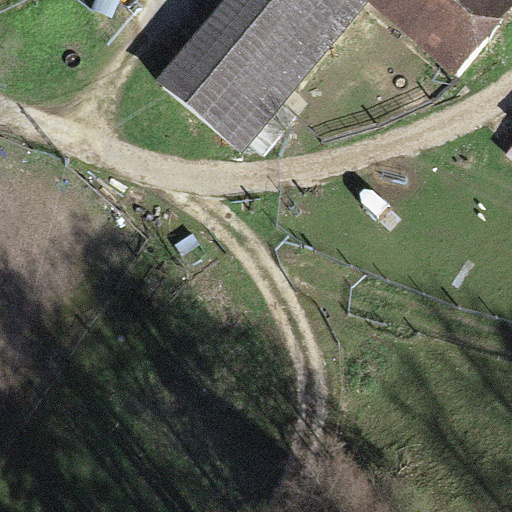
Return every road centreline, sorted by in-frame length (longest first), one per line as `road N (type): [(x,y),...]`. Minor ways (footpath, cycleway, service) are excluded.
road 1 (track): [(511,341),(467,330),(181,186)]
road 2 (track): [(511,91),(409,144),(292,176),(181,186)]
road 3 (track): [(297,247),(321,339),(308,481),(280,511)]
road 4 (track): [(181,186),(0,116)]
